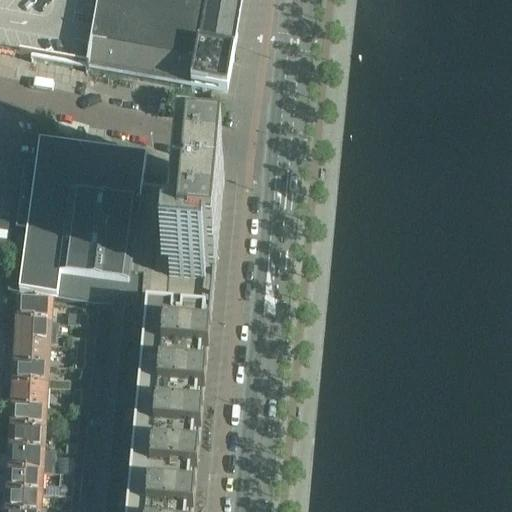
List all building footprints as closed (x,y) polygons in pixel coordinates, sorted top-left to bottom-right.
[(0,0),(0,63),(233,106),(250,0),(0,0)] [(147,160),(39,145),(19,295),(94,308),(141,311),(144,280),(132,279),(142,208),(141,208),(143,188),(147,160)] [(161,190),(143,188),(141,208),(142,208),(132,279),(144,280),(141,311),(141,313),(146,314),(165,316),(211,320),(224,181),(200,179),(199,180),(198,180),(199,174),(179,172),(177,192),(161,190)] [(0,221),(0,240),(8,241),(11,223),(0,221)] [(18,318),(17,326),(54,328),(55,311),(54,311),(54,305),(18,303),(18,309),(15,309),(15,318),(18,318)] [(141,311),(98,309),(78,511),(146,511),(165,316),(146,314),(141,313),(141,311)] [(165,316),(146,314),(128,511),(192,511),(195,486),(196,480),(197,463),(211,320),(165,316)] [(87,331),(88,319),(80,318),(79,330),(87,331)] [(16,342),(16,347),(52,349),(54,328),(17,326),(17,333),(14,333),(13,342),(16,342)] [(85,351),(86,342),(68,341),(68,350),(76,351),(85,351)] [(15,363),(15,369),(51,371),(52,349),(16,347),(16,354),(13,354),(12,363),(15,363)] [(85,351),(76,351),(75,372),(84,373),(85,351)] [(14,383),(14,390),(50,392),(67,393),(67,384),(51,384),(51,371),(15,369),(15,373),(12,373),(11,383),(14,383)] [(49,414),(50,392),(14,390),(13,394),(10,394),(10,404),(13,404),(12,412),(49,414)] [(82,394),(73,393),(71,415),(80,415),(82,394)] [(49,414),(12,412),(12,416),(9,415),(8,424),(12,424),(11,433),(48,435),(49,414)] [(79,428),(60,427),(60,435),(78,437),(79,428)] [(10,448),(10,454),(46,457),(48,435),(11,433),(11,438),(7,438),(7,448),(10,448)] [(76,458),(77,447),(67,446),(67,457),(76,458)] [(9,469),(9,475),(45,478),(46,457),(10,454),(10,460),(6,460),(6,469),(9,469)] [(76,458),(67,457),(66,479),(74,480),(75,480),(76,458)] [(72,501),(74,480),(66,479),(60,478),(59,491),(45,490),(45,478),(9,475),(9,479),(5,479),(5,489),(8,489),(8,497),(44,499),(72,501)] [(7,510),(6,511),(43,511),(44,499),(8,497),(7,501),(4,501),(4,510),(7,510)]
